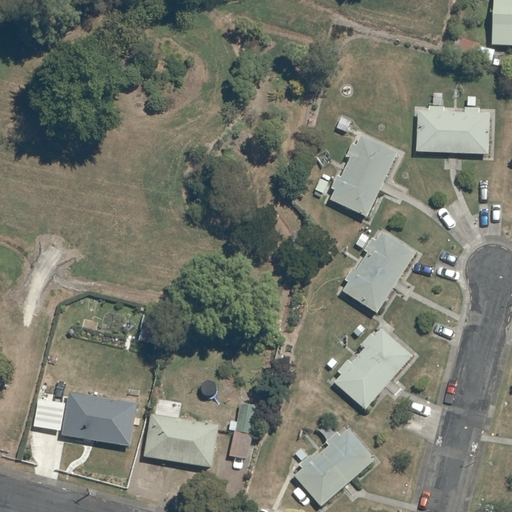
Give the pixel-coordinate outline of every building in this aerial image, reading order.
[(511,0),(497,0),(495,50),(511,50),(511,0)] [(419,155),(455,156),(457,116),(447,116),(447,111),(432,110),(431,115),(421,114),(419,155)] [(467,117),(457,116),(455,156),(490,158),(492,118),(483,117),(483,112),(467,111),(467,117)] [(353,162),(349,171),(385,188),(400,157),(364,139),(360,147),(355,145),(348,159),(353,162)] [(370,220),(385,188),(349,171),(345,180),(340,178),(333,192),(338,194),(334,203),(370,220)] [(371,256),(366,265),(399,287),(419,258),(385,235),(380,243),(376,240),(367,253),(371,256)] [(380,316),(399,287),(366,265),(360,273),(356,270),(348,283),(352,286),(346,294),(380,316)] [(368,353),(361,360),(390,387),(414,361),(385,334),(379,341),(375,337),(364,349),(368,353)] [(367,414),(390,387),(361,360),(354,368),(350,364),(340,376),(344,379),(337,386),(367,414)] [(73,396),(65,438),(133,449),(140,408),(73,396)] [(241,406),(233,458),(250,461),(258,409),(241,406)] [(154,416),(147,460),(215,472),(222,428),(154,416)] [(332,449),(324,455),(350,486),(377,462),(350,432),(344,438),(340,434),(328,444),(332,449)] [(323,509),(350,486),(324,455),(316,462),(313,458),(301,468),(305,472),(297,479),(323,509)]
